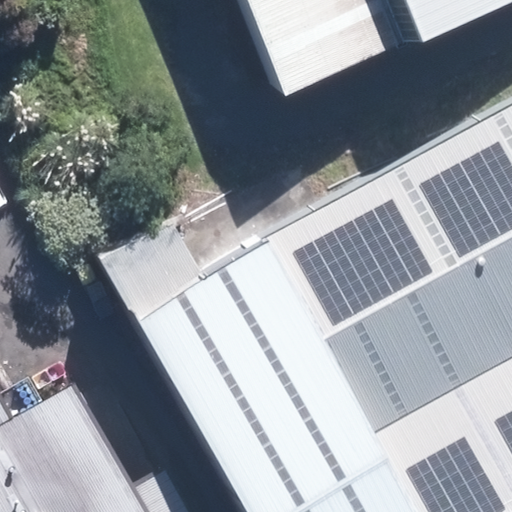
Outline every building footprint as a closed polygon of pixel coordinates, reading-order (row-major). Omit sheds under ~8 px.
[(254,0),(285,79),(423,26),(413,0),(254,0)] [(413,0),(423,26),(492,0),(413,0)] [(401,511),(511,511),(511,110),(258,248),(361,437),(401,511)] [(401,511),(258,248),(139,312),(248,511),(401,511)] [(0,511),(147,511),(72,381),(7,419),(0,406),(0,511)]
